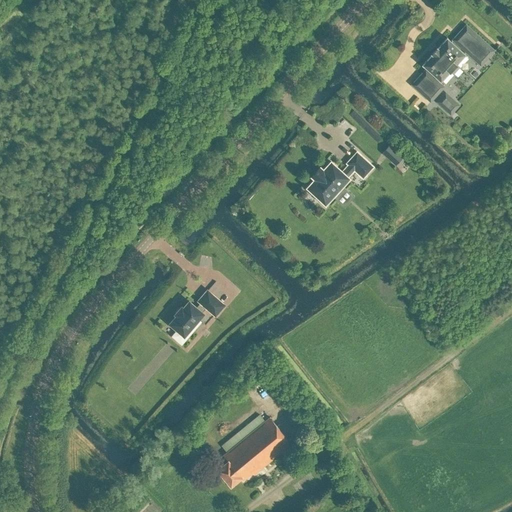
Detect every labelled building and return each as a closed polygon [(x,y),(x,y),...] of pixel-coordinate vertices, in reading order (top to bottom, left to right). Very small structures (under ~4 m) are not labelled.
[(426,70),(425,69),(411,85),(430,102),(444,86),(438,81),(440,80),(440,81),(441,80),(449,71),(450,70),(453,73),(459,67),(455,64),(456,63),(464,54),(465,54),(464,53),(465,52),(480,65),(494,50),(466,24),(452,40),(451,42),(447,38),(447,37),(446,38),(438,47),(437,48),(437,47),(431,53),(432,54),(431,54),(431,55),(423,64),(423,63),(422,64),(423,65),(427,68),(426,70)] [(447,90),(437,101),(453,114),(463,104),(447,90)] [(382,152),(396,164),(403,157),(389,144),(382,152)] [(330,162),(323,170),(322,169),(314,177),(315,178),(308,186),(307,187),(308,187),(312,191),(310,193),(319,201),(320,199),(325,202),(324,203),(325,203),(326,203),(326,202),(333,194),(335,196),(343,188),(341,186),(348,178),(348,177),(354,169),(362,176),(363,177),(363,176),(372,167),(372,166),(357,152),(356,152),(356,153),(347,162),(347,163),(348,163),(350,166),(344,173),(331,162),(330,161),(330,162)] [(189,301),(188,301),(183,308),(182,307),(181,306),(181,307),(176,313),(175,313),(176,314),(177,315),(171,321),(171,322),(171,323),(171,324),(172,324),(175,327),(178,330),(173,335),(181,343),(192,330),(189,327),(189,325),(195,319),(197,318),(198,319),(198,318),(202,313),(203,313),(202,312),(202,313),(202,312),(206,307),(215,314),(223,305),(207,291),(199,300),(200,302),(196,307),(189,301)] [(228,460),(218,468),(231,484),(242,475),(244,478),(252,471),(254,474),(292,444),(269,416),(265,420),(260,414),(222,445),(227,451),(223,454),(228,460)]
